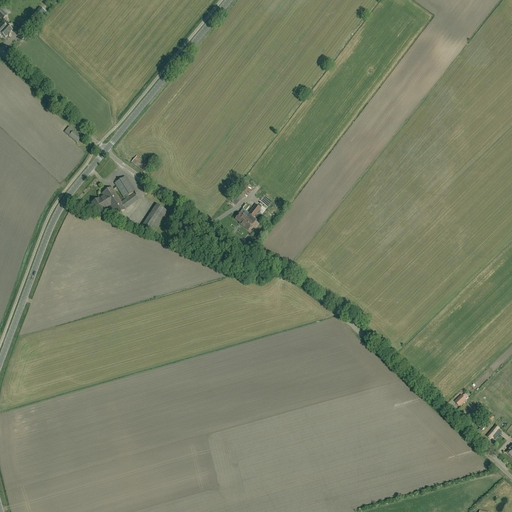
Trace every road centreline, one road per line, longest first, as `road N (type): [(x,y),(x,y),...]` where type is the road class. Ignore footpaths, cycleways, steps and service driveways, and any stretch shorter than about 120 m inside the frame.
road 1 (unclassified): [(511,477),(337,313),(104,151)]
road 2 (secondary): [(0,365),(55,217),(104,151)]
road 3 (secondary): [(104,151),(229,0)]
road 4 (unclassified): [(104,151),(0,50)]
